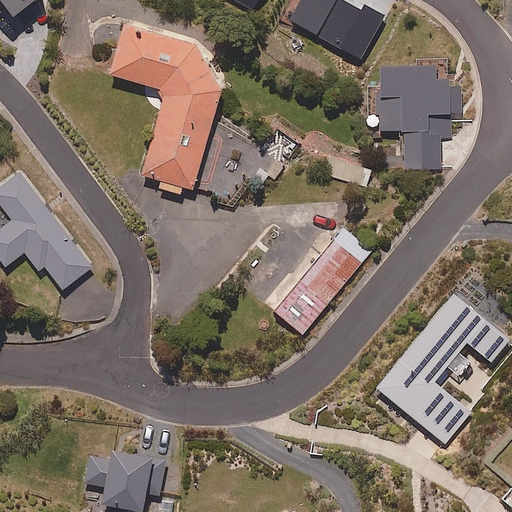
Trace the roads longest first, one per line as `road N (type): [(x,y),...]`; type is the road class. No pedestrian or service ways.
road 1 (residential): [(109,378),(210,408),(282,394),(334,351),(457,202),(511,149)]
road 2 (residential): [(109,378),(136,306),(127,248),(0,79)]
